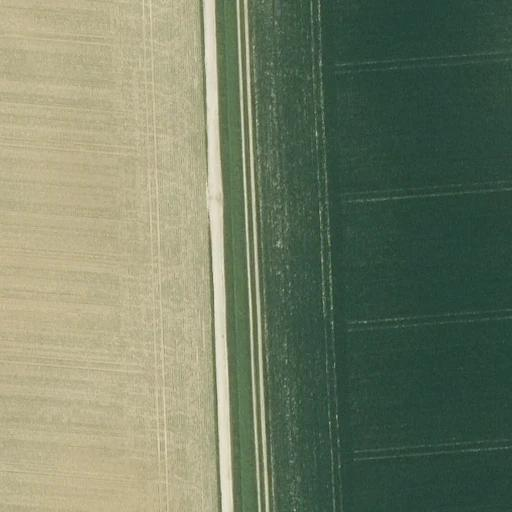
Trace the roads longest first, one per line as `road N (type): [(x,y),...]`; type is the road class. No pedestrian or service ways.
road 1 (track): [(208,0),(227,511)]
road 2 (track): [(248,511),(240,420),(239,0)]
